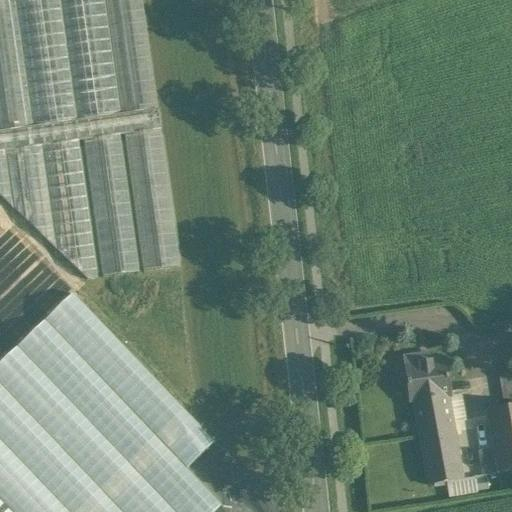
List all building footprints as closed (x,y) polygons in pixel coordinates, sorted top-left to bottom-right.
[(142,0),(0,0),(0,132),(158,110),(142,0)] [(0,152),(78,141),(83,141),(120,135),(124,135),(161,130),(158,110),(0,132),(0,152)] [(161,130),(124,135),(143,272),(180,267),(161,130)] [(120,135),(83,141),(102,278),(139,273),(120,135)] [(78,141),(0,152),(0,196),(87,280),(98,279),(78,141)] [(214,443),(72,295),(0,363),(0,497),(14,511),(213,511),(221,505),(186,469),(214,443)] [(429,354),(404,358),(405,366),(430,363),(429,354)] [(430,363),(405,366),(410,402),(412,402),(447,397),(449,396),(445,361),(430,363)] [(511,373),(498,376),(503,405),(511,403),(511,373)] [(447,397),(412,402),(427,486),(462,480),(447,397)] [(511,406),(487,411),(493,449),(497,475),(511,471),(511,406)] [(493,449),(478,452),(482,477),(497,475),(493,449)] [(0,511),(14,511),(0,497),(0,511)]
